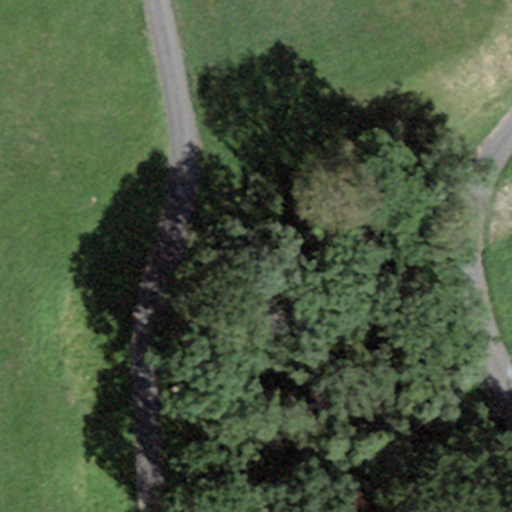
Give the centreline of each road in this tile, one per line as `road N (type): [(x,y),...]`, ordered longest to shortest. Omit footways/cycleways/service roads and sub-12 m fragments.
road 1 (unclassified): [(152,511),(146,342),(183,163),(162,0)]
road 2 (unclassified): [(511,138),(479,184),(468,224),(469,268),(511,389)]
